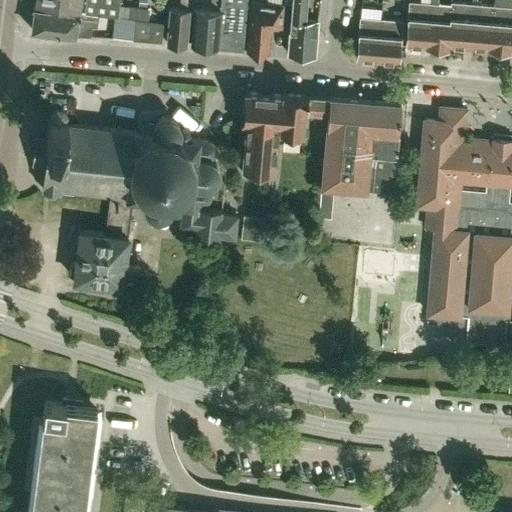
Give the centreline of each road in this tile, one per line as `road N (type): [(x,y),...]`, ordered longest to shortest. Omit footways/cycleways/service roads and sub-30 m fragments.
road 1 (unclassified): [(511,421),(317,400),(0,295)]
road 2 (unclassified): [(0,318),(305,418),(511,443)]
road 3 (residential): [(0,43),(329,73)]
road 4 (residential): [(329,73),(511,86)]
